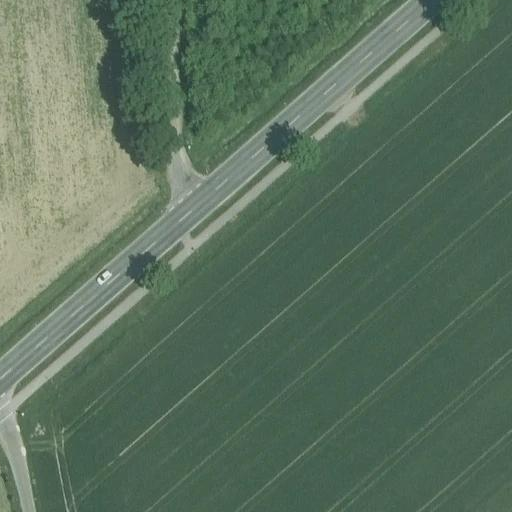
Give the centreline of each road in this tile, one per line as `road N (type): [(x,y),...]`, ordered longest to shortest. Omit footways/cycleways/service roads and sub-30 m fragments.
road 1 (secondary): [(192,211),(433,0)]
road 2 (secondary): [(0,380),(192,211)]
road 3 (unclassified): [(160,0),(171,155),(192,211)]
